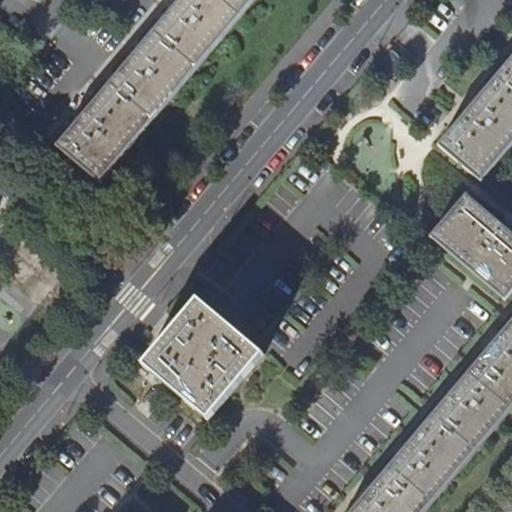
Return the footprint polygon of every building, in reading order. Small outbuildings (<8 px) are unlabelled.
[(58,147),(100,182),(141,134),(201,63),(254,0),(182,0),(123,70),(58,147)] [(511,60),(486,92),(439,146),(482,182),(511,145),(511,60)] [(505,300),(511,291),(511,233),(467,195),(432,237),(505,300)] [(208,420),(263,355),(198,301),(143,366),(208,420)] [(351,511),(423,511),(427,508),(490,433),(511,407),(511,322),(469,373),(404,450),(351,511)]
